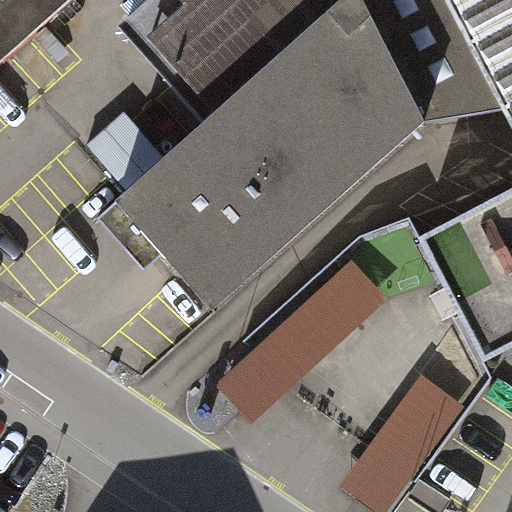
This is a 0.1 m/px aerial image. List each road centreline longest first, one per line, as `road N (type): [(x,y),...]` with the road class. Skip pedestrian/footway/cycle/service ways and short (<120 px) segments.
road 1 (unknown): [(149,451),(390,222),(480,159)]
road 2 (residential): [(0,349),(239,511)]
